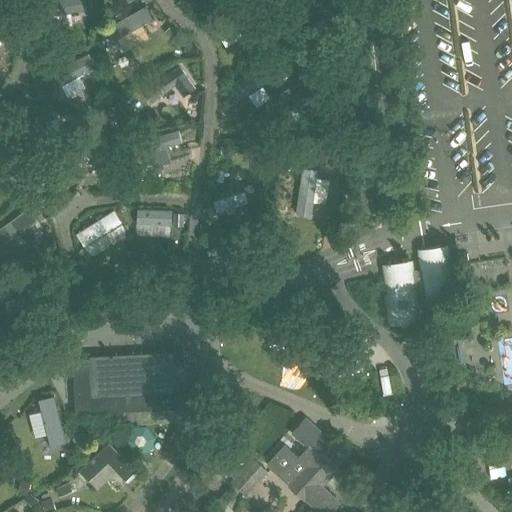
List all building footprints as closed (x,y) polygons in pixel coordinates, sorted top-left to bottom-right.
[(84,0),(50,0),(43,1),(45,16),(46,16),(70,13),(86,11),(84,0)] [(145,5),(106,28),(113,41),(118,38),(141,24),(153,18),(145,5)] [(242,8),(212,26),(219,38),(219,37),(237,27),(249,19),(242,8)] [(318,9),(288,29),(294,39),(297,37),(307,30),(323,19),(324,19),(318,9)] [(88,53),(53,72),(60,86),(61,85),(78,76),(95,67),(88,53)] [(263,64),(229,87),(239,102),(249,95),(262,86),(273,78),(263,64)] [(195,89),(187,77),(180,66),(142,92),(149,103),(175,85),(183,97),(195,89)] [(317,72),(278,95),(285,108),(325,85),(317,72)] [(117,123),(127,116),(119,104),(109,111),(115,120),(117,123)] [(56,111),(16,122),(21,137),(60,126),(56,111)] [(178,130),(145,141),(149,153),(150,153),(166,148),(182,143),(178,130)] [(103,137),(74,157),(81,167),(110,147),(103,137)] [(302,167),(296,213),(312,216),(314,201),(317,178),(318,169),(302,167)] [(362,212),(373,211),(371,186),(360,187),(362,212)] [(245,191),(213,201),(217,212),(226,209),(234,207),(248,202),(245,191)] [(25,209),(0,227),(0,246),(34,221),(25,209)] [(114,210),(76,234),(84,247),(122,222),(114,210)] [(137,210),(137,225),(170,226),(171,226),(171,211),(137,210)] [(249,238),(208,251),(212,264),(253,252),(249,238)] [(387,294),(382,295),(387,326),(425,320),(422,300),(459,295),(453,254),(420,259),(421,269),(417,269),(384,275),(387,294)] [(40,279),(0,287),(0,298),(1,302),(5,301),(41,294),(42,293),(40,279)] [(432,348),(415,350),(419,376),(436,373),(432,348)] [(184,391),(186,391),(183,351),(89,356),(89,358),(72,359),(74,393),(91,392),(91,395),(151,392),(152,409),(185,407),(184,391)] [(320,361),(324,382),(363,374),(359,353),(320,361)] [(54,396),(38,400),(41,412),(47,435),(50,447),(66,443),(54,396)] [(290,435),(305,447),(297,456),(284,445),(266,466),(288,485),(287,486),(303,499),(318,511),(330,511),(339,503),(321,487),(333,473),(329,469),(343,454),(304,419),(290,435)] [(126,440),(134,452),(149,451),(156,438),(148,426),(133,426),(126,440)] [(106,444),(77,471),(87,481),(106,464),(122,481),(132,472),(106,444)] [(251,458),(231,482),(249,496),(269,472),(251,458)]
